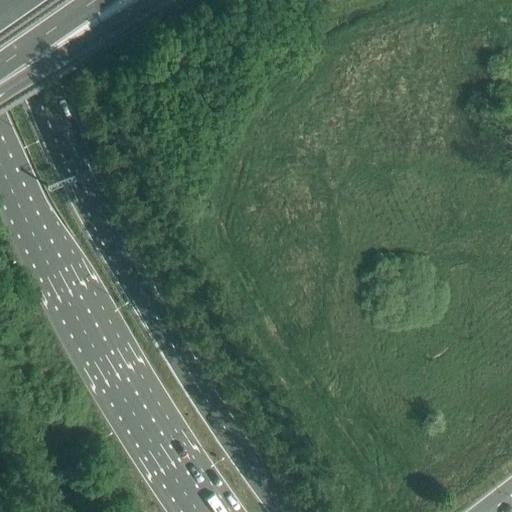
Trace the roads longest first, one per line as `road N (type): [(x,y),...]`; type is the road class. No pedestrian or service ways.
road 1 (primary): [(285,511),(147,302),(11,0)]
road 2 (primary): [(0,161),(93,347),(197,511)]
road 3 (motorway): [(0,75),(161,0)]
